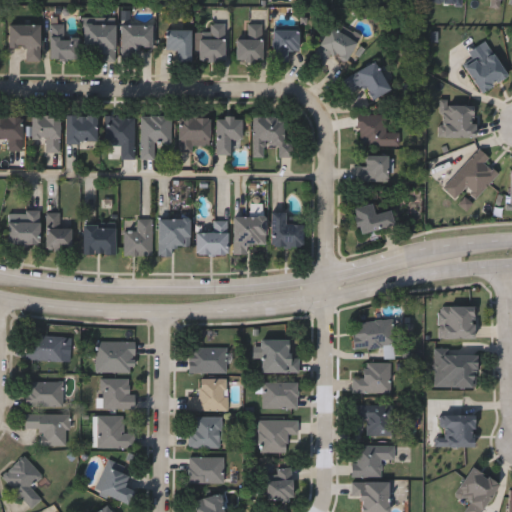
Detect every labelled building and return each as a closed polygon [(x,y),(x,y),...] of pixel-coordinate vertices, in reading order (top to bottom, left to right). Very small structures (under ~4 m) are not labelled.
[(41,23),(41,47),(9,47),(9,23),(41,23)] [(102,61),(102,51),(86,51),(86,23),(116,23),(116,61),(102,61)] [(50,59),(50,24),(64,24),(64,35),(78,35),(78,59),(50,59)] [(152,24),(152,47),(121,47),(121,24),(152,24)] [(199,35),(211,35),(211,24),(225,24),(225,61),(199,61),(199,35)] [(236,60),(237,37),(249,37),(250,24),(263,24),(262,60),(236,60)] [(358,40),(348,59),(331,51),(326,63),(314,57),(329,26),(358,40)] [(192,28),(191,61),(177,60),(177,49),(166,49),(167,28),(192,28)] [(273,28),(300,28),(300,51),(289,51),(289,61),(273,61),(273,28)] [(480,93),(463,66),(489,49),(506,75),(480,93)] [(376,60),(391,89),(372,99),(364,84),(351,91),(344,77),(376,60)] [(359,145),(359,114),(387,114),(387,131),(400,131),(400,145),(359,145)] [(9,150),(9,138),(0,138),(0,115),(22,115),(22,150),(9,150)] [(97,115),(97,142),(66,142),(66,115),(97,115)] [(121,159),(121,145),(105,145),(105,115),(135,115),(135,159),(121,159)] [(141,115),(171,115),(171,143),(156,143),(156,159),(141,159),(141,115)] [(242,115),(242,138),(231,138),(231,153),(216,153),(216,115),(242,115)] [(278,156),(278,145),(265,145),(265,156),(253,156),(253,115),(285,115),(285,141),(294,142),(294,156),(278,156)] [(61,116),(61,152),(47,152),(47,138),(31,138),(31,116),(61,116)] [(210,116),(210,146),(193,146),(193,150),(179,150),(179,116),(210,116)] [(476,198),(464,188),(454,199),(441,188),(477,148),(490,159),(486,163),(497,173),(476,198)] [(390,154),(390,181),(355,181),(355,165),(365,165),(365,154),(390,154)] [(360,233),(353,207),(373,202),(375,213),(391,209),(395,225),(360,233)] [(272,246),(272,211),(286,211),(286,223),(303,223),(303,246),(272,246)] [(39,212),(40,243),(9,244),(8,213),(39,212)] [(248,254),(234,254),(234,213),(265,213),(265,244),(248,244),(248,254)] [(72,250),(47,250),(47,214),(72,214),(72,250)] [(190,217),(190,246),(173,246),(173,256),(159,256),(159,217),(190,217)] [(153,219),(153,256),(124,256),(124,230),(137,230),(137,219),(153,219)] [(228,219),(228,254),(196,254),(196,231),(214,231),(214,219),(228,219)] [(83,254),(83,225),(116,225),(116,254),(83,254)] [(473,306),(473,338),(438,338),(438,306),(473,306)] [(354,348),(353,322),(392,321),(393,348),(383,348),(383,347),(354,348)] [(61,335),(61,360),(25,360),(25,335),(61,335)] [(260,372),(260,340),(287,340),(287,356),(298,356),(298,372),(260,372)] [(94,373),(94,342),(133,342),(133,373),(94,373)] [(475,346),(474,387),(433,386),(433,346),(475,346)] [(225,373),(188,373),(188,347),(225,347),(225,373)] [(390,392),(352,392),(352,377),(363,377),(363,363),(390,363),(390,392)] [(131,378),(131,409),(100,409),(100,379),(131,378)] [(226,411),(187,411),(187,398),(198,398),(198,379),(226,379),(226,411)] [(62,380),(61,407),(25,406),(25,380),(62,380)] [(297,382),(297,408),(262,408),(262,382),(297,382)] [(394,405),(394,437),(367,438),(366,420),(353,420),(353,405),(394,405)] [(23,428),(24,414),(67,414),(67,446),(37,446),(37,428),(23,428)] [(473,414),(473,447),(437,446),(437,414),(473,414)] [(122,416),(122,433),(134,433),(134,448),(96,448),(96,416),(122,416)] [(189,448),(189,417),(220,417),(220,448),(189,448)] [(297,420),(297,435),(286,435),(286,452),(258,452),(258,420),(297,420)] [(394,446),(394,460),(381,460),(381,476),(352,476),(352,445),(394,446)] [(1,475),(24,456),(41,477),(29,486),(41,500),(29,510),(1,475)] [(188,483),(188,457),(223,457),(223,483),(188,483)] [(134,491),(128,505),(97,492),(107,467),(129,476),(124,487),(134,491)] [(463,511),(469,504),(454,494),(471,467),(498,485),(480,511),(463,511)] [(266,501),(266,468),(291,468),(291,501),(266,501)] [(387,483),(387,511),(361,511),(361,499),(351,499),(351,483),(387,483)] [(194,511),(193,499),(220,495),(222,511),(194,511)]
